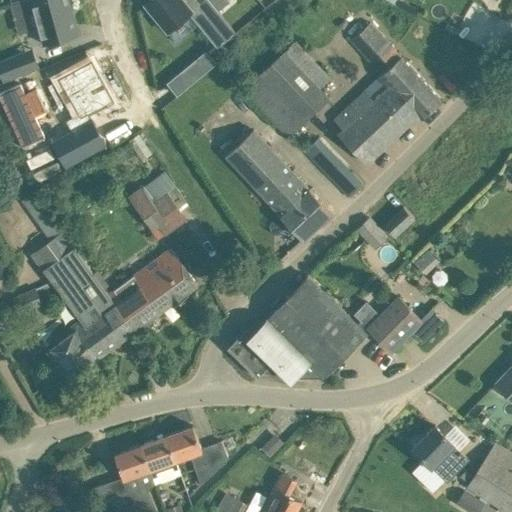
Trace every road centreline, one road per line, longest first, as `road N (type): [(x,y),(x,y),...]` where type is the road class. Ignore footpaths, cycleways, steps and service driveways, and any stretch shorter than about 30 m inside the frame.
road 1 (residential): [(209,396),(227,327),(511,42)]
road 2 (tertiary): [(209,396),(31,439)]
road 3 (tertiary): [(511,292),(380,407)]
road 4 (tertiary): [(380,407),(209,396)]
